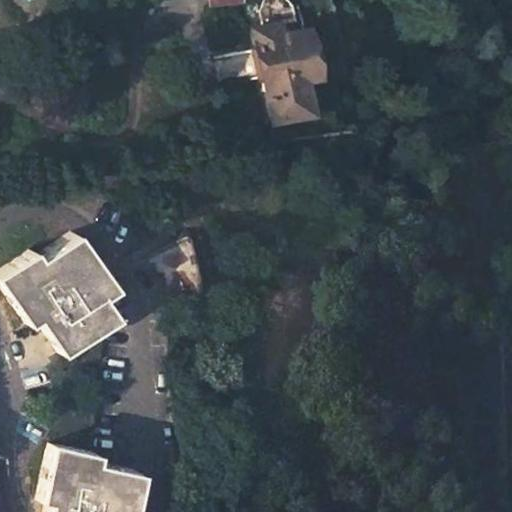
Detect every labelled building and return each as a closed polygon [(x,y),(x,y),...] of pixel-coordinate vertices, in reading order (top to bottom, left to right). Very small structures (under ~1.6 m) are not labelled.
[(271,118),(308,110),(301,75),(313,72),(302,26),(274,31),(272,21),(249,27),(257,59),(263,86),(271,118)] [(257,59),(240,62),(247,90),(263,86),(257,59)] [(240,62),(224,66),(231,93),(247,90),(240,62)] [(335,130),(285,139),(290,167),(340,156),(335,130)] [(94,293),(106,285),(68,230),(33,255),(28,248),(0,267),(0,288),(6,297),(24,323),(32,318),(56,351),(108,314),(94,293)] [(44,500),(42,511),(121,511),(131,466),(89,457),(90,448),(47,440),(40,474),(35,498),(44,500)]
